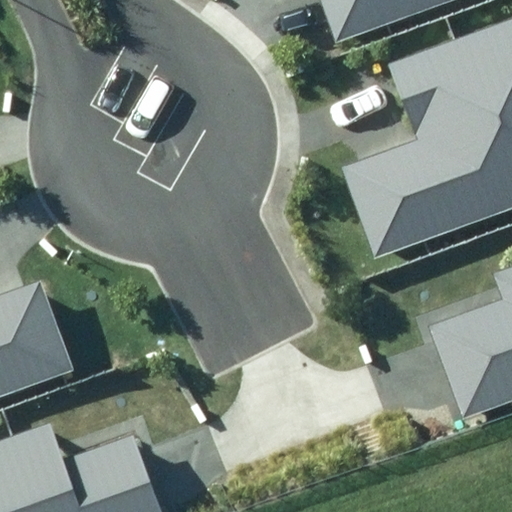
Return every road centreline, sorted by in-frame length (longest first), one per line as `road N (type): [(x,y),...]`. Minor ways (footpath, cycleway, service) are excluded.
road 1 (residential): [(204,221),(139,225),(92,192),(67,141),(58,48),(37,0)]
road 2 (residential): [(131,0),(156,28),(217,68),(235,99),(244,165),(225,210),(204,221)]
road 3 (residential): [(267,343),(204,221)]
